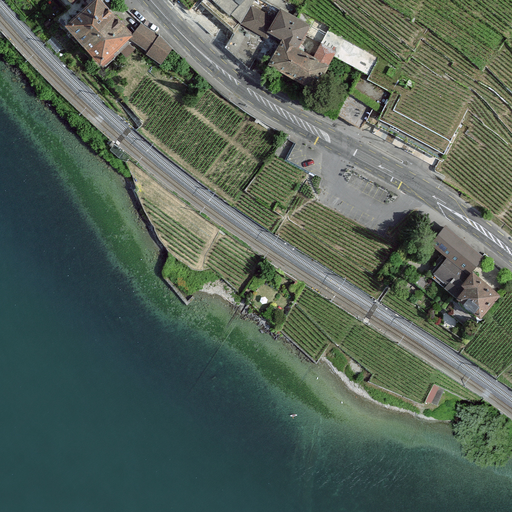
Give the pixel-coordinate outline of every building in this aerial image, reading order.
[(171,49),(140,22),(133,30),(122,18),(109,4),(104,0),(74,0),(76,2),(77,0),(90,0),(69,17),(103,58),(129,35),(163,62),(171,49)] [(224,48),(249,69),(266,39),(268,34),(283,42),(298,49),(310,25),(295,18),(298,10),(281,0),(205,0),(201,4),(234,33),(224,48)] [(298,49),(283,42),(270,65),(315,89),(327,66),(298,49)] [(402,73),(392,93),(376,127),(443,162),(468,110),(402,73)] [(291,164),(317,176),(324,157),(300,145),(291,164)] [(483,256),(448,226),(434,242),(448,254),(432,274),(456,295),(454,299),(474,317),(495,293),(469,271),(483,256)] [(262,283),(257,279),(251,288),(256,292),(262,283)] [(302,287),(297,284),(292,292),(297,295),(302,287)] [(446,392),(435,386),(427,403),(438,408),(446,392)]
